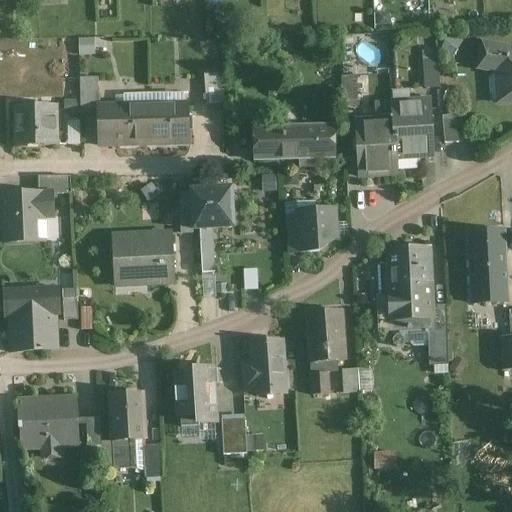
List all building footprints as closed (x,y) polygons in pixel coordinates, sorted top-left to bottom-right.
[(94,56),(94,39),(79,40),(79,56),(94,56)] [(511,47),(482,43),(477,69),(495,72),(497,103),(511,102),(511,47)] [(435,87),(436,58),(422,58),(421,86),(435,87)] [(222,74),(204,76),(206,106),(225,104),(222,74)] [(356,77),(342,78),(343,107),(357,107),(356,77)] [(99,108),(98,80),(79,80),(80,110),(99,110),(99,108)] [(78,101),(65,102),(66,114),(78,114),(78,101)] [(430,102),(391,104),(392,120),(393,120),(395,160),(396,160),(434,157),(430,102)] [(188,106),(152,107),(153,143),(169,142),(170,146),(189,145),(188,106)] [(54,107),(18,108),(19,126),(14,126),(15,148),(55,147),(54,107)] [(152,107),(99,108),(99,110),(99,148),(135,147),(135,143),(153,143),(152,107)] [(456,117),(442,119),(444,145),(458,143),(456,117)] [(392,120),(355,122),(358,178),(397,176),(396,160),(395,160),(393,120),(392,120)] [(333,127),(281,129),(253,130),(255,161),(334,159),(333,127)] [(70,178),(38,178),(38,195),(51,195),(52,196),(71,195),(70,178)] [(230,189),(191,191),(193,230),(199,230),(212,229),(233,228),(230,189)] [(38,195),(1,196),(3,244),(43,243),(43,241),(45,241),(45,223),(42,223),(42,219),(52,219),(52,196),(51,195),(38,195)] [(315,217),(285,219),(287,255),(319,253),(318,246),(327,246),(327,239),(336,238),(334,210),(315,211),(315,217)] [(212,229),(199,230),(201,274),(215,273),(212,229)] [(504,232),(468,234),(471,305),(507,304),(504,232)] [(171,235),(112,238),(114,285),(173,283),(171,235)] [(428,250),(388,252),(388,263),(379,263),(379,264),(376,267),(378,297),(379,332),(395,331),(395,337),(392,340),(392,345),(396,348),(401,348),(404,344),(409,344),(413,347),(428,347),(427,330),(431,330),(431,326),(428,250)] [(255,289),(254,269),(241,270),(242,289),(255,289)] [(76,290),(62,291),(63,322),(78,321),(76,290)] [(58,291),(4,293),(5,318),(9,318),(11,353),(57,351),(55,315),(59,315),(58,291)] [(91,308),(82,309),(82,329),(92,329),(91,308)] [(343,312),(304,315),(308,365),(327,363),(347,362),(343,312)] [(446,325),(431,326),(431,330),(427,330),(428,347),(429,366),(447,365),(446,325)] [(511,337),(510,338),(501,338),(503,372),(511,371),(511,337)] [(280,343),(256,344),(257,361),(253,361),(253,363),(255,392),(255,397),(284,395),(280,343)] [(467,365),(456,358),(448,369),(459,377),(467,365)] [(253,363),(241,364),(243,392),(255,392),(253,363)] [(327,363),(308,365),(311,397),(330,396),(327,363)] [(194,371),(194,375),(176,376),(178,416),(180,416),(181,428),(198,427),(197,423),(215,423),(214,400),(213,398),(212,397),(210,396),(208,395),(207,371),(194,371)] [(357,371),(342,371),(343,394),(358,394),(357,371)] [(142,396),(110,398),(114,471),(129,470),(129,440),(144,440),(142,396)] [(76,403),(36,405),(36,401),(17,402),(18,430),(20,430),(21,451),(41,449),(43,449),(42,438),(59,437),(78,436),(76,403)] [(244,420),(221,421),(223,456),(246,455),(244,420)] [(99,422),(86,423),(88,447),(100,446),(100,441),(99,422)] [(59,437),(42,438),(43,449),(41,449),(42,453),(44,459),(59,459),(60,451),(59,437)] [(129,440),(129,470),(144,470),(143,449),(145,449),(144,440),(129,440)] [(100,446),(88,447),(88,455),(101,455),(100,446)] [(145,449),(143,449),(144,470),(144,480),(162,479),(161,448),(145,449)] [(393,456),(376,456),(377,469),(393,468),(393,456)]
